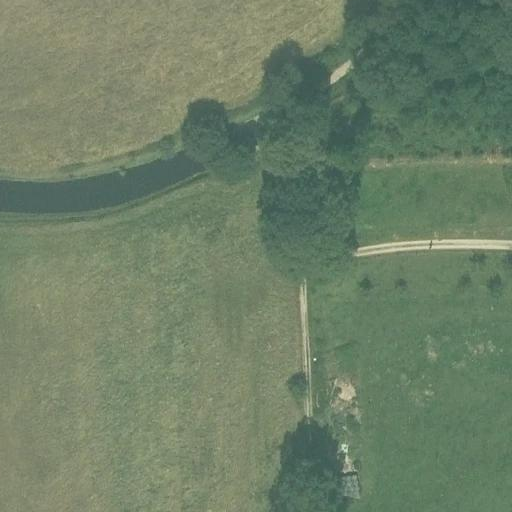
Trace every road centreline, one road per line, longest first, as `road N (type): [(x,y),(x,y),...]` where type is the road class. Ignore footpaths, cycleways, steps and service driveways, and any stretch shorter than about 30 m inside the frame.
road 1 (track): [(388,0),(367,54),(313,95),(291,128),(289,229),(300,252)]
road 2 (track): [(300,252),(306,511)]
road 3 (track): [(300,252),(511,244)]
